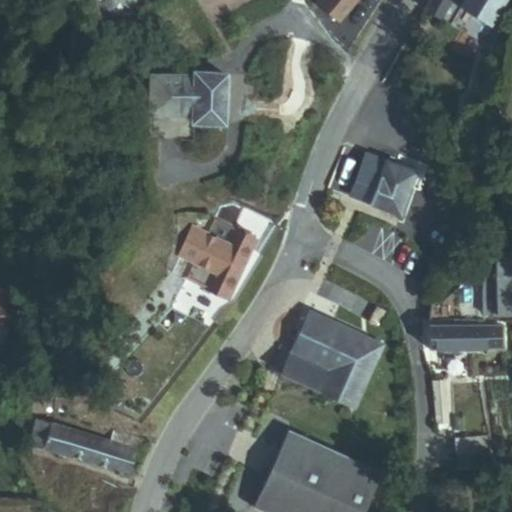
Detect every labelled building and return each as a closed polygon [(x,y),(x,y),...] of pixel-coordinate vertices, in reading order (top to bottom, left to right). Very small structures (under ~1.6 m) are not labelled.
[(325,0),(320,7),(339,22),(357,0),(325,0)] [(432,0),(427,9),(442,18),(453,0),(432,0)] [(466,0),(460,11),(489,28),(506,0),(466,0)] [(311,78),(316,91),(342,82),(337,69),(311,78)] [(194,123),(224,124),(225,75),(194,75),(194,79),(135,77),(134,115),(194,117),(194,123)] [(456,118),(470,122),(475,106),(462,102),(456,118)] [(328,189),(399,217),(416,174),(345,146),(328,189)] [(204,288),(226,299),(254,242),(232,231),(231,233),(222,228),(223,224),(211,218),(199,242),(221,253),(204,288)] [(511,246),(505,246),(496,258),(496,272),(482,272),(484,311),(493,311),(493,312),(511,312),(511,246)] [(0,328),(14,329),(14,305),(0,304),(0,328)] [(382,318),(385,313),(376,308),(367,323),(374,328),(380,317),(382,318)] [(280,375),(354,409),(383,346),(308,313),(280,375)] [(496,346),(503,347),(504,324),(429,320),(428,343),(487,346),(496,346)] [(58,366),(36,361),(31,380),(53,386),(58,366)] [(436,420),(447,419),(444,377),(433,377),(436,420)] [(120,400),(126,406),(137,394),(130,388),(120,400)] [(114,431),(110,443),(37,420),(29,446),(58,455),(65,457),(136,479),(147,442),(114,431)] [(252,507),(263,511),(363,511),(380,476),(286,433),(252,507)] [(484,451),(488,451),(487,434),(456,436),(456,452),(484,451)] [(457,468),(485,466),(484,451),(456,452),(457,468)]
